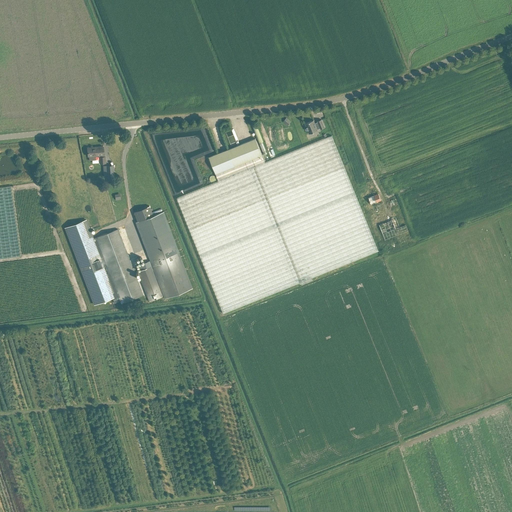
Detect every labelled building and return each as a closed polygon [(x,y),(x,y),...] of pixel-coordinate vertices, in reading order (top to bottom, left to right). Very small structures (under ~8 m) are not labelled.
[(325,127),(322,119),(317,121),(317,122),(315,123),(314,120),(305,124),(305,126),(304,126),(306,130),(307,130),(309,133),(318,129),(320,128),(320,129),(325,127)] [(361,209),(341,159),(335,145),(334,140),(332,135),(265,162),(255,138),(209,157),(219,181),(177,198),(223,313),(274,292),(301,282),(302,284),(312,280),(311,277),(378,251),(361,209)] [(104,156),(103,146),(95,147),(95,148),(87,148),(88,156),(89,156),(89,160),(96,160),(95,155),(96,155),(96,156),(99,156),(100,163),(106,163),(105,156),(104,156)] [(113,169),(106,169),(106,179),(107,180),(107,181),(114,181),(114,179),(114,178),(113,169)] [(0,187),(0,258),(21,256),(11,186),(0,187)] [(378,193),(368,197),(371,204),(375,203),(381,200),(378,193)] [(153,214),(149,205),(133,211),(136,220),(135,221),(150,260),(138,264),(140,270),(137,271),(149,301),(164,295),(165,298),(192,288),(178,251),(162,211),(153,214)] [(373,226),(379,243),(385,240),(408,231),(406,224),(399,227),(396,218),(379,224),(379,223),(374,225),(373,226)] [(121,303),(143,295),(118,229),(112,231),(108,233),(96,237),(93,238),(86,220),(65,228),(94,305),(112,298),(114,303),(120,300),(121,303)]
